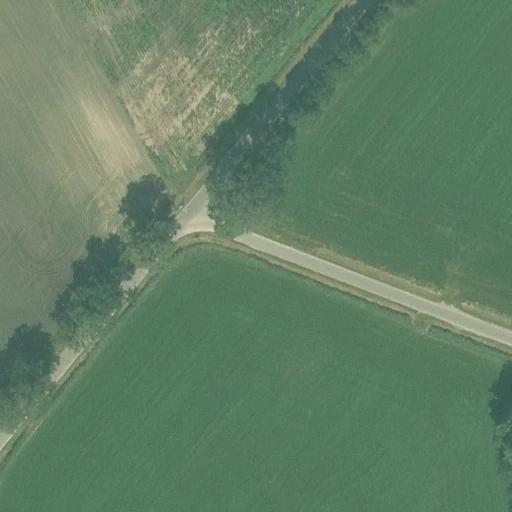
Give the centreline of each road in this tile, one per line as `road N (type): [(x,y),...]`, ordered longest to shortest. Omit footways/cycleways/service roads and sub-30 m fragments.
road 1 (unclassified): [(511,339),(249,239),(197,206)]
road 2 (unclassified): [(0,441),(197,206)]
road 3 (unclassified): [(197,206),(366,0)]
